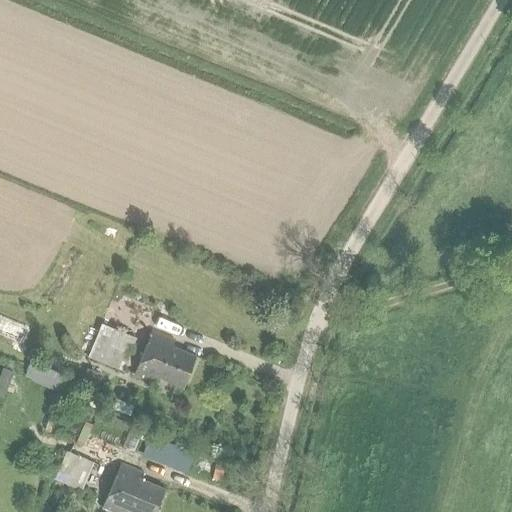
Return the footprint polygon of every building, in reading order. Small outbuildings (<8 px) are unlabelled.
[(138,337),(101,323),(88,357),(124,371),(138,337)] [(174,337),(153,329),(135,374),(156,382),(158,377),(184,387),(197,353),(171,344),(174,337)] [(0,395),(2,396),(11,370),(1,366),(0,370),(0,395)] [(149,436),(143,451),(179,465),(185,450),(149,436)] [(155,511),(166,487),(140,478),(143,471),(121,462),(103,508),(112,511),(155,511)] [(226,465),(215,463),(212,479),(222,481),(226,465)]
